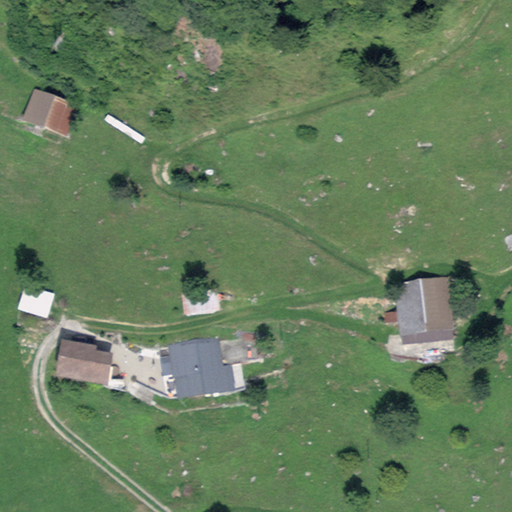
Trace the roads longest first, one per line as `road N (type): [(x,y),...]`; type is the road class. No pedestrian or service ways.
road 1 (track): [(165,511),(44,405),(40,365),(53,339),(74,328),(149,333),(383,291),(292,228),(157,181),(156,159),(423,73),(479,28),(497,0)]
road 2 (track): [(156,159),(128,129),(0,57)]
road 3 (track): [(199,511),(218,504),(332,511)]
road 4 (track): [(259,310),(388,335)]
road 5 (track): [(383,291),(401,276),(440,269),(498,282)]
